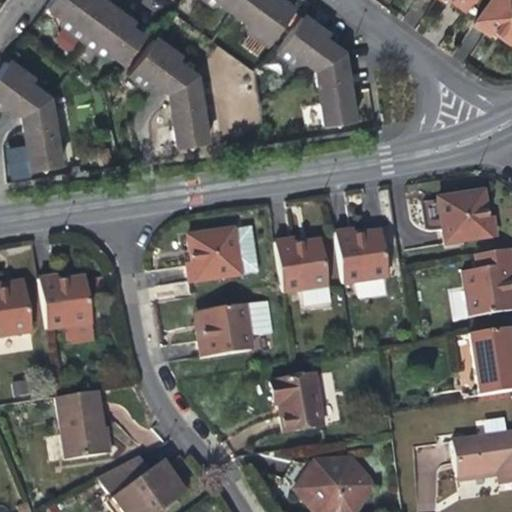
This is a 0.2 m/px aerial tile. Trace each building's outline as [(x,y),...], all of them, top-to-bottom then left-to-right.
[(139,39),(125,28),(128,22),(124,19),(121,17),(114,16),(91,0),(44,0),(40,6),(57,19),(59,30),(91,54),(101,52),(120,66),(139,39)] [(197,0),(206,6),(214,4),(243,27),(243,35),(263,48),(288,17),(273,5),(271,0),(197,0)] [(426,0),(430,3),(433,0),(434,0),(441,4),(456,15),(466,0),(426,0)] [(485,0),(465,28),(480,39),(482,35),(491,42),(504,51),(511,40),(511,0),(485,0)] [(273,53),(271,55),(287,67),(296,65),(308,75),(316,128),(326,126),(332,131),(337,125),(346,123),(343,81),(341,58),(318,40),(320,34),(316,31),(314,29),(306,30),(296,23),(273,53)] [(167,52),(159,50),(149,43),(124,78),(137,87),(153,85),(164,93),(170,150),(178,148),(186,154),(190,147),(199,145),(197,120),(194,78),(170,60),(173,56),(167,52)] [(0,59),(0,109),(4,109),(10,112),(15,115),(16,121),(19,135),(25,170),(33,170),(41,175),(45,168),(53,167),(50,141),(45,97),(23,81),(27,75),(22,72),(16,72),(0,59)] [(434,202),(441,247),(491,238),(490,222),(484,222),(480,194),(434,202)] [(251,228),(232,231),(237,275),(256,273),(251,228)] [(186,282),(237,275),(232,231),(185,237),(189,266),(184,267),(186,282)] [(331,235),(340,287),(386,281),(378,233),(353,238),(351,231),(331,235)] [(297,294),(325,290),(318,243),(293,247),(292,241),(272,244),(278,286),(280,296),(297,294)] [(506,251),(471,257),(472,272),(458,274),(465,319),(511,313),(507,287),(511,286),(506,251)] [(45,330),(90,323),(84,277),(68,279),(57,279),(57,276),(38,278),(45,330)] [(0,335),(31,331),(25,285),(5,288),(0,288),(0,335)] [(328,307),(325,290),(297,294),(299,311),(328,307)] [(196,342),(198,359),(250,351),(243,307),(196,314),(200,341),(196,342)] [(475,398),(511,392),(511,377),(505,330),(466,336),(475,398)] [(267,383),(271,408),(276,407),(281,434),(319,426),(312,376),(267,383)] [(60,462),(102,456),(97,428),(93,394),(52,400),(51,399),(60,462)] [(105,428),(97,428),(102,456),(108,455),(105,428)] [(511,433),(450,442),(454,477),(495,471),(496,478),(497,487),(511,485),(511,433)] [(93,480),(106,498),(116,511),(156,511),(180,495),(168,478),(158,483),(148,468),(144,471),(135,458),(93,480)] [(290,489),(310,511),(350,511),(371,486),(347,458),(312,460),(290,489)] [(157,462),(148,468),(158,483),(168,478),(157,462)] [(456,483),(496,478),(495,471),(454,477),(456,483)] [(105,511),(116,511),(106,498),(98,502),(105,511)]
